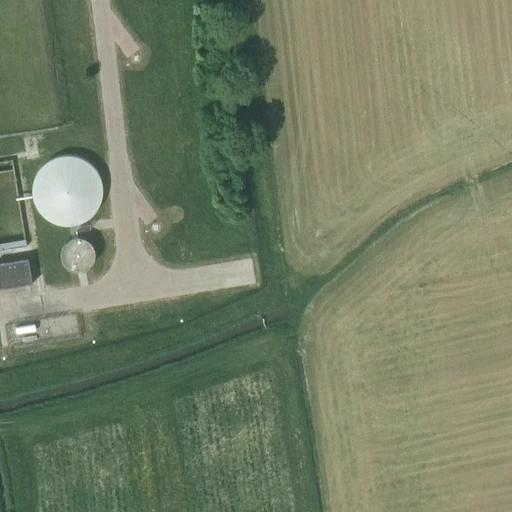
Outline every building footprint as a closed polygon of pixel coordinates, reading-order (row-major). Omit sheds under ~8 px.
[(0,0),(0,137),(57,127),(38,0),(0,0)] [(0,152),(0,230),(24,227),(13,151),(0,152)] [(33,184),(32,191),(33,197),(35,203),(37,209),(41,214),(46,219),(52,222),(58,224),(64,226),(71,226),(77,224),(83,222),(89,219),(94,214),(97,209),(100,203),(102,197),(103,191),(102,184),(100,178),(97,172),(94,167),(89,162),(83,159),(77,157),(71,155),(64,155),(58,157),(52,159),(46,162),(41,167),(37,172),(35,178),(33,184)] [(61,251),(61,254),(61,257),(62,260),(63,263),(65,266),(67,268),(70,270),(73,271),(76,271),(79,271),(82,271),(85,270),(88,268),(90,266),(92,263),(93,260),(94,257),(95,254),(94,251),(93,248),(92,245),(90,243),(88,241),(85,239),(82,238),(79,237),(76,237),(73,238),(70,239),(67,241),(65,243),(63,245),(62,248),(61,251)] [(0,288),(32,283),(28,258),(0,262),(0,288)]
